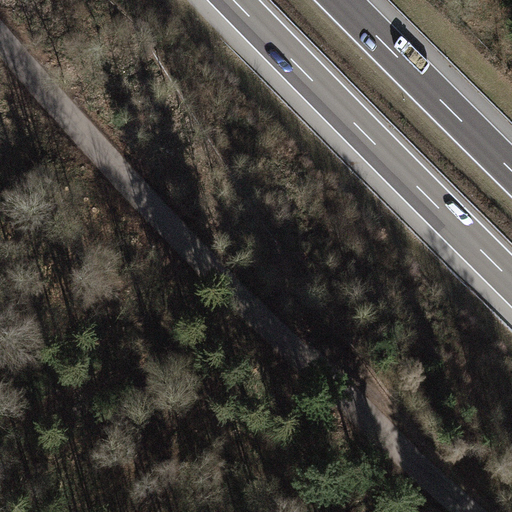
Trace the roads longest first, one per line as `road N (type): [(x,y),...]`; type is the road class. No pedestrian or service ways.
road 1 (unclassified): [(0,31),(255,314),(473,511)]
road 2 (motorway): [(233,0),(511,282)]
road 3 (motorway): [(511,168),(342,0)]
